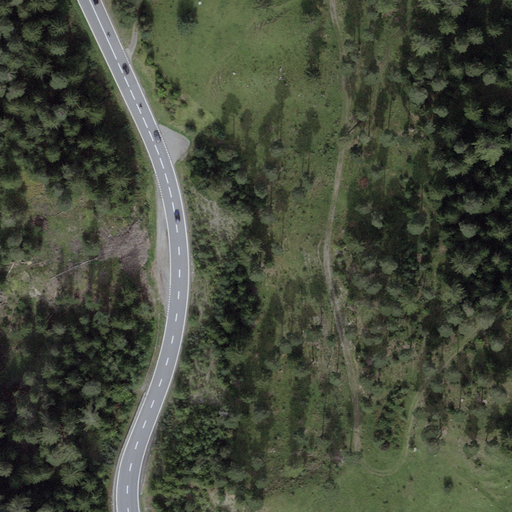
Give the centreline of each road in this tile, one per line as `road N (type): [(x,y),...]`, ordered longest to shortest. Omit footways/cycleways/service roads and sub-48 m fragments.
road 1 (track): [(329,0),(346,81),(323,258),(363,464),(378,473),(396,468),(421,390),(474,332),(511,305)]
road 2 (primary): [(128,511),(128,472),(172,339),(178,238),(158,153),(90,0)]
